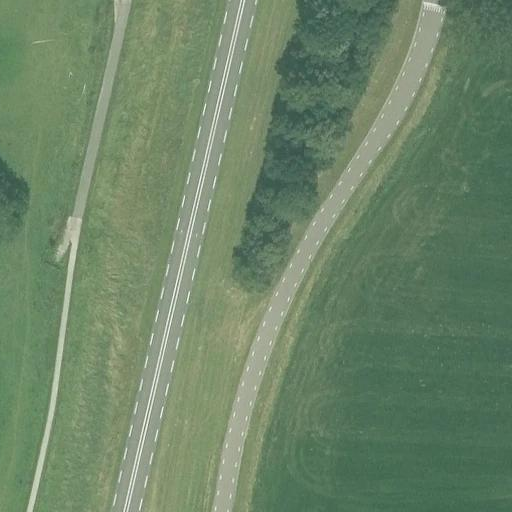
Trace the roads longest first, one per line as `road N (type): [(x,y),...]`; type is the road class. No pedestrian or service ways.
road 1 (unclassified): [(224,511),(243,390),(422,46),(435,0)]
road 2 (primary): [(126,511),(238,0)]
